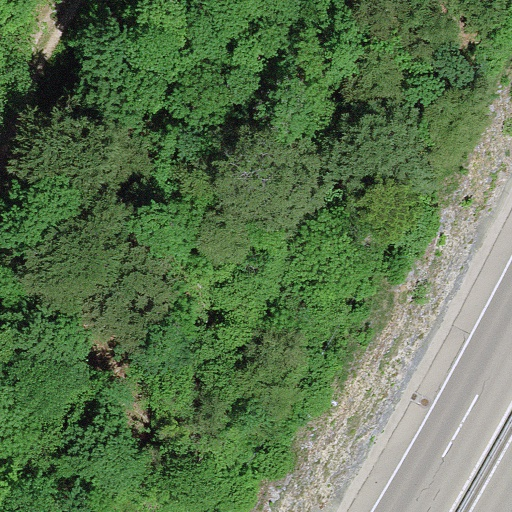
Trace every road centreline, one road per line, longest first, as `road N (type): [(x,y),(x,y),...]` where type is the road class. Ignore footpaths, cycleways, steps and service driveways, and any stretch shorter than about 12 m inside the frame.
road 1 (motorway): [(511,327),(412,511)]
road 2 (track): [(74,0),(21,88),(0,157)]
